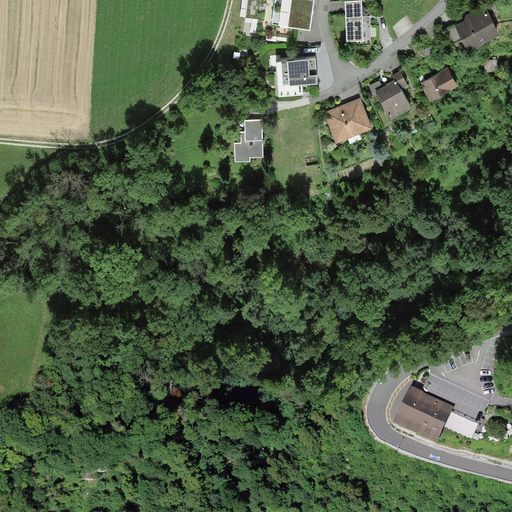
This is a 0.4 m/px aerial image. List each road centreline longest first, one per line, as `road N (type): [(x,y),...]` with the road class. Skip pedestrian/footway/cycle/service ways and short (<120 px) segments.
road 1 (track): [(0,140),(87,145),(128,134),(172,104),(199,70),(218,42),(230,0)]
road 2 (residential): [(448,0),(343,81),(325,0)]
road 3 (unclassified): [(382,418),(388,380),(511,319)]
road 4 (residential): [(511,469),(440,452),(384,428),(382,418)]
